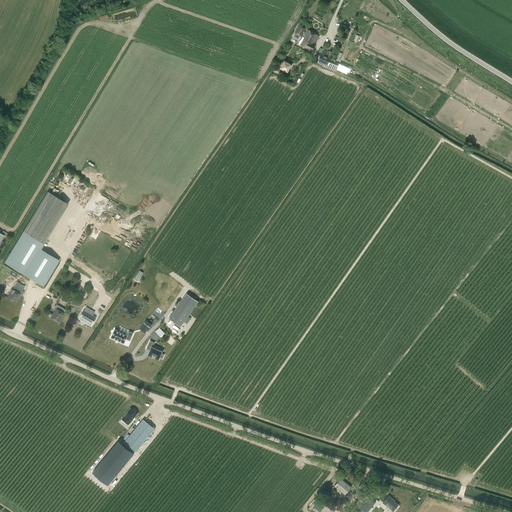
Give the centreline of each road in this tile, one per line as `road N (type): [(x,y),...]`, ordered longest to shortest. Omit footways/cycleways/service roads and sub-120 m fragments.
road 1 (unclassified): [(499,511),(171,404),(0,328)]
road 2 (track): [(171,404),(177,389),(248,415),(442,139),(511,178)]
road 3 (track): [(334,444),(511,218)]
road 4 (unclassified): [(511,81),(401,0)]
road 5 (track): [(248,415),(351,449),(347,465)]
